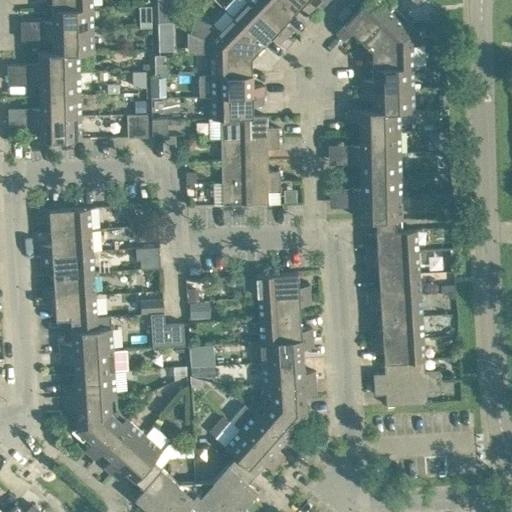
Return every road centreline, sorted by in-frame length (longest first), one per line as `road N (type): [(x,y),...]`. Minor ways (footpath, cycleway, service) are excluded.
road 1 (residential): [(14,181),(20,414),(0,423)]
road 2 (residential): [(511,478),(501,458),(480,230)]
road 3 (residential): [(173,255),(172,175),(14,181)]
road 4 (residential): [(480,230),(477,0)]
road 5 (residential): [(343,460),(342,275),(317,252)]
road 6 (residential): [(317,252),(313,65)]
road 7 (residential): [(317,252),(173,255)]
